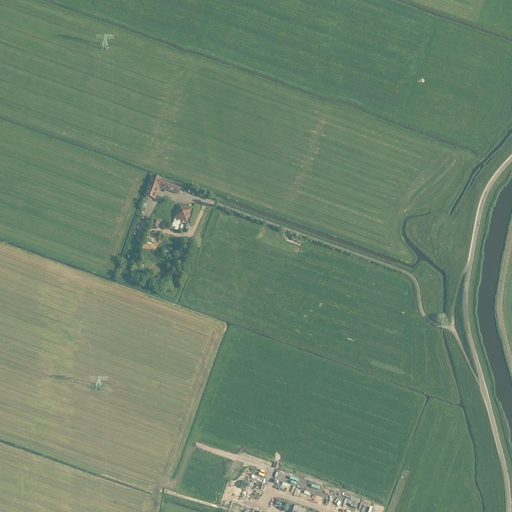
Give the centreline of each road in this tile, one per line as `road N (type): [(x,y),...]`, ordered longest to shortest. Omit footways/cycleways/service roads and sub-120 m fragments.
road 1 (tertiary): [(509,511),(467,288),(483,200),(511,158)]
road 2 (unclassified): [(511,362),(501,312),(511,237)]
